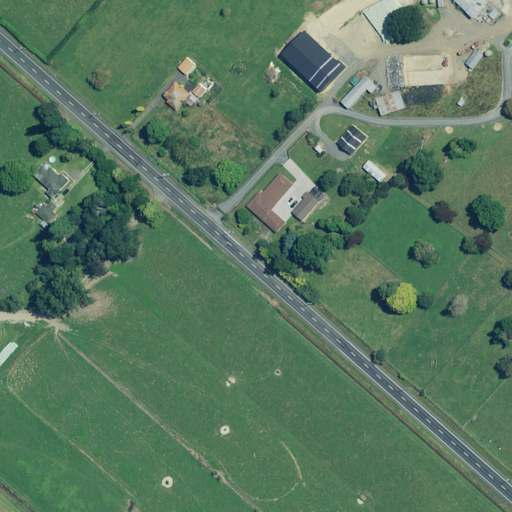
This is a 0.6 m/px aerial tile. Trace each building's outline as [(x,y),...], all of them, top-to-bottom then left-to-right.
[(455,0),(474,18),(489,3),(485,0),(455,0)] [(499,14),(495,10),(490,15),(494,19),(499,14)] [(484,55),(477,50),(466,65),(469,66),(466,69),(471,73),(484,55)] [(196,64),(188,57),(179,68),(187,75),(196,64)] [(240,71),(235,66),(229,72),(234,77),(240,71)] [(379,87),(367,76),(343,102),(350,109),(368,89),(373,93),(379,87)] [(356,85),(350,80),(340,92),(345,97),(356,85)] [(167,105),(169,103),(178,111),(187,101),(192,106),(208,90),(199,82),(194,86),(197,89),(193,93),(186,86),(184,89),(178,82),(165,96),(168,99),(165,103),(167,105)] [(377,99),(378,104),(374,106),(375,109),(379,108),(382,116),(406,108),(400,91),(377,99)] [(468,98),(463,95),(457,103),(462,106),(468,98)] [(352,127),(350,126),(338,116),(326,130),(344,144),(354,132),(373,148),(379,140),(356,122),(352,127)] [(322,148),(323,147),(319,142),(314,147),(321,153),(324,150),(322,148)] [(227,162),(220,157),(215,163),(223,169),(227,162)] [(388,176),(370,161),(364,168),(382,182),(388,176)] [(52,167),(48,163),(37,176),(52,189),(49,193),(56,199),(72,179),(64,173),(62,175),(52,167)] [(294,185),(280,174),(262,195),(260,193),(247,207),(277,233),(286,223),(272,210),(294,185)] [(320,202),(308,192),(303,197),(305,199),(293,212),(303,221),(320,202)] [(60,206),(54,202),(50,207),(47,205),(39,214),(52,225),(59,216),(55,212),(60,206)]
